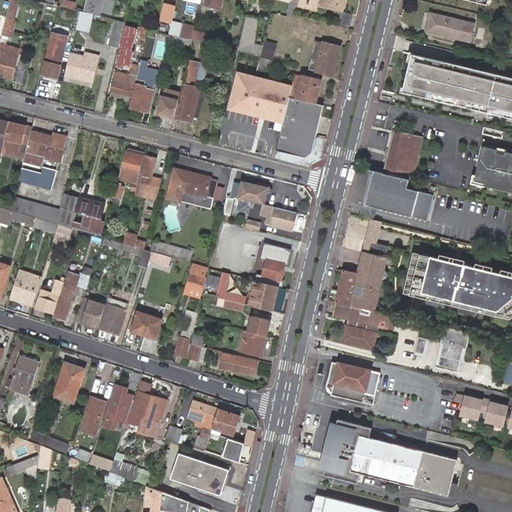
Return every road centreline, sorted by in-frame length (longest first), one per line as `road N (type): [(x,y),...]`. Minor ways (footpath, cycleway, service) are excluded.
road 1 (residential): [(0,98),(330,181)]
road 2 (residential): [(277,407),(0,314)]
road 3 (secondary): [(330,181),(277,407)]
road 4 (secondary): [(290,410),(343,184)]
road 5 (secondary): [(343,184),(388,0)]
road 6 (secondary): [(375,0),(330,181)]
